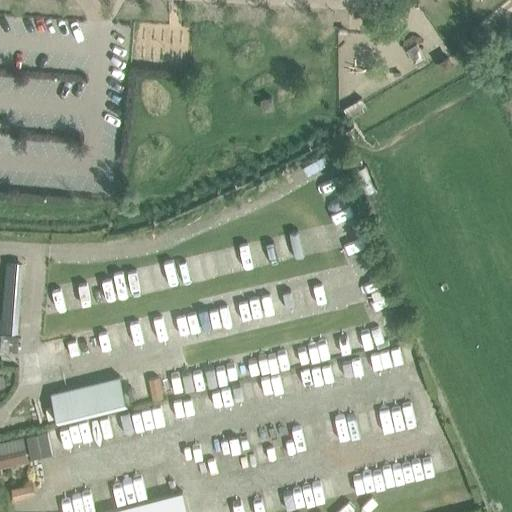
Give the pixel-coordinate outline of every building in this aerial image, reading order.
[(272,94),(260,96),(262,109),(274,107),(272,94)] [(119,376),(50,393),(57,423),(126,406),(119,376)] [(158,377),(148,379),(152,399),(163,397),(158,377)] [(46,433),(37,435),(42,456),(50,454),(46,433)] [(22,437),(0,442),(0,465),(1,466),(26,460),(28,459),(23,437),(22,437)] [(35,494),(32,482),(11,487),(14,499),(35,494)] [(186,511),(181,492),(105,511),(186,511)]
